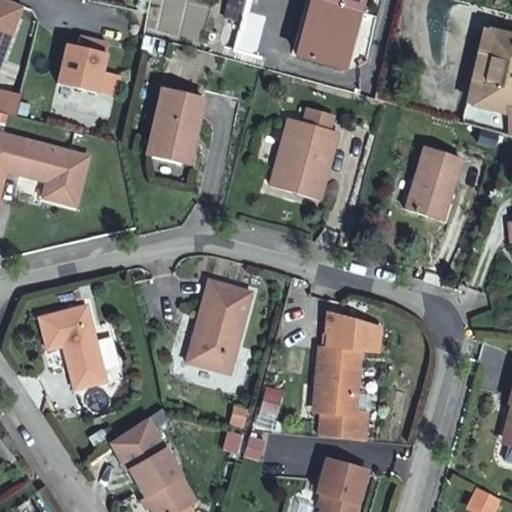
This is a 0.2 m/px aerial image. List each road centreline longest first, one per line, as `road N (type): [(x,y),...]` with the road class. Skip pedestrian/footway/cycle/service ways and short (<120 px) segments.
road 1 (residential): [(408,511),(453,345),(446,318),(412,299),(223,244),(159,248),(0,291)]
road 2 (residential): [(0,371),(91,511)]
